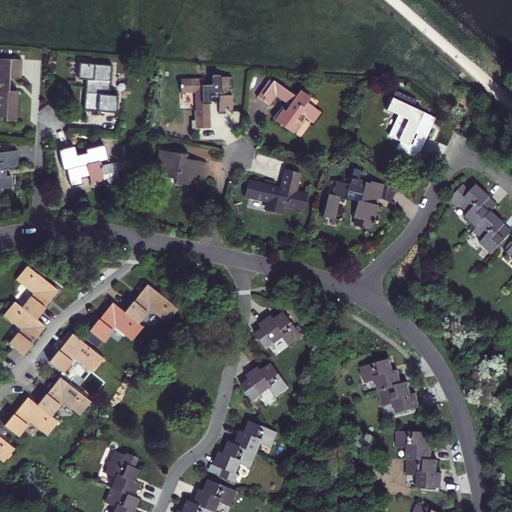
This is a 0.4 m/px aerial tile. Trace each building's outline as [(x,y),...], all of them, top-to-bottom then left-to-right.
[(4,122),(15,123),(17,94),(7,93),(8,79),(19,80),(20,63),(0,61),(0,118),(4,118),(4,122)] [(84,82),(82,112),(114,115),(116,99),(109,97),(111,69),(79,65),(78,82),(84,82)] [(231,116),(230,80),(179,82),(179,96),(193,95),(193,111),(191,111),(191,120),(187,120),(188,134),(195,134),(195,131),(207,131),(206,106),(216,106),(216,117),(231,116)] [(271,82),(261,96),(263,99),(261,102),(267,106),(274,97),(286,105),(285,107),(293,113),(282,129),(291,135),(302,119),(310,124),(318,113),(305,103),(308,98),(297,91),(293,97),(271,82)] [(416,124),(421,115),(411,110),(414,103),(392,93),(383,113),(388,116),(389,113),(397,117),(386,138),(397,144),(394,151),(412,160),(416,152),(406,147),(412,133),(423,139),(427,130),(416,124)] [(421,115),(416,124),(427,130),(432,120),(421,115)] [(412,133),(406,147),(416,152),(423,139),(412,133)] [(73,148),(57,152),(62,172),(65,171),(69,189),(75,187),(74,182),(88,179),(90,185),(105,182),(106,186),(118,183),(116,173),(119,172),(117,163),(100,167),(99,163),(106,161),(103,147),(84,151),(85,154),(75,157),(73,148)] [(186,157),(158,152),(153,178),(174,182),(173,185),(193,189),(195,180),(200,181),(204,165),(186,161),(186,157)] [(0,201),(3,201),(1,191),(10,189),(9,178),(5,179),(4,172),(18,170),(15,153),(0,154),(0,201)] [(377,201),(381,186),(368,182),(368,184),(357,181),(359,171),(349,169),(346,185),(334,182),(330,197),(327,196),(322,218),(333,220),(338,200),(354,204),(351,219),(361,222),(360,227),(369,229),(375,207),(369,205),(371,200),(376,201),(377,201)] [(302,214),(306,196),(296,194),(300,176),(285,173),(281,190),(250,183),(246,202),(268,206),(266,213),(281,217),(282,209),(302,214)] [(382,186),(381,186),(377,201),(379,202),(390,209),(391,208),(387,205),(394,194),(382,186)] [(473,229),(486,215),(477,207),(486,197),(473,186),(467,193),(460,186),(446,202),(454,209),(455,207),(465,215),(462,219),(473,229)] [(477,207),(486,215),(488,212),(495,205),(486,197),(477,207)] [(489,255),(500,242),(492,234),(500,223),(488,212),(486,215),(473,229),(470,233),(480,241),(477,245),(489,255)] [(492,234),(500,242),(510,232),(500,223),(492,234)] [(22,309),(37,321),(46,310),(45,308),(58,291),(28,268),(16,281),(34,294),(22,309)] [(147,286),(124,313),(139,325),(150,311),(166,324),(178,311),(147,286)] [(298,299),(288,297),(286,306),(296,308),(298,299)] [(22,309),(16,303),(4,318),(20,331),(9,345),(23,356),(46,328),(37,321),(22,309)] [(124,313),(113,304),(100,321),(98,319),(89,331),(104,343),(116,329),(132,343),(144,329),(139,325),(124,313)] [(300,337),(281,313),(273,319),(270,316),(258,325),(261,329),(254,335),(265,350),(281,338),(288,347),(300,337)] [(104,360),(73,335),(49,364),(64,376),(76,361),(92,374),(104,360)] [(373,382),(376,393),(400,387),(396,372),(391,373),(387,360),(358,368),(362,385),(373,382)] [(288,389),(269,364),(259,372),(255,367),(243,377),(246,381),(239,387),(252,404),(264,394),(263,393),(267,390),(274,399),(288,389)] [(39,407),(54,419),(65,405),(80,417),(92,403),(61,379),(39,407)] [(400,387),(376,393),(380,408),(391,405),(394,416),(418,409),(415,394),(410,396),(407,385),(400,387)] [(5,425),(13,432),(19,437),(30,423),(48,437),(59,423),(54,419),(39,407),(28,399),(15,416),(13,415),(5,425)] [(0,460),(4,463),(15,450),(5,442),(13,432),(5,425),(0,421),(0,460)] [(270,450),(278,434),(248,422),(243,433),(237,432),(232,445),(255,455),(260,446),(270,450)] [(408,449),(407,460),(429,461),(431,446),(426,446),(427,434),(395,432),(394,448),(408,449)] [(249,470),(255,455),(232,445),(227,442),(222,454),(217,452),(212,466),(221,470),(218,477),(233,484),(237,476),(234,475),(238,466),(249,470)] [(111,477),(107,487),(131,497),(137,484),(132,482),(137,471),(132,469),(137,458),(125,453),(123,456),(111,451),(102,473),(111,477)] [(429,461),(407,460),(406,475),(418,476),(418,487),(439,488),(440,474),(435,472),(436,462),(429,461)] [(218,477),(221,470),(212,466),(210,465),(206,472),(218,477)] [(191,503),(211,511),(214,511),(219,504),(229,508),(236,492),(207,480),(201,492),(197,490),(191,503)] [(133,511),(138,500),(131,497),(107,487),(101,503),(112,508),(110,511),(133,511)] [(211,511),(191,503),(186,501),(181,511),(180,511),(177,511),(175,511),(211,511)]
